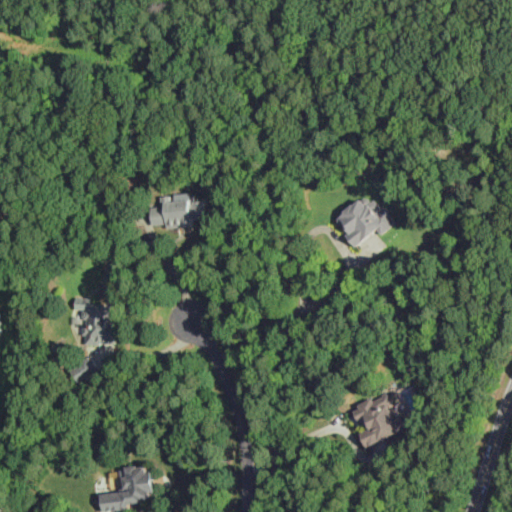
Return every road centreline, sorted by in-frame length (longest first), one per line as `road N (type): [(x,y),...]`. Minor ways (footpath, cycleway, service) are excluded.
road 1 (residential): [(250,511),(253,471),(233,382),(187,313)]
road 2 (residential): [(476,511),(511,394)]
